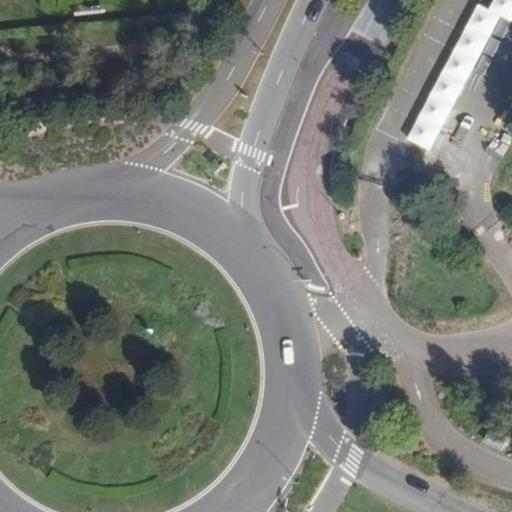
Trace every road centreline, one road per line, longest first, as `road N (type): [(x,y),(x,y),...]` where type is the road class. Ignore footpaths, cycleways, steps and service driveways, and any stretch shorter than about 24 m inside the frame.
road 1 (unknown): [(511,346),(367,353),(410,388),(450,457),(511,486)]
road 2 (primary): [(271,0),(230,78),(185,133),(109,202)]
road 3 (primary): [(227,245),(313,0)]
road 4 (primary): [(443,511),(353,466),(283,412)]
road 5 (primary): [(283,412),(281,329),(250,269),(227,245)]
road 6 (primary): [(227,245),(152,206),(109,202)]
road 7 (primary): [(218,511),(264,461),(283,412)]
